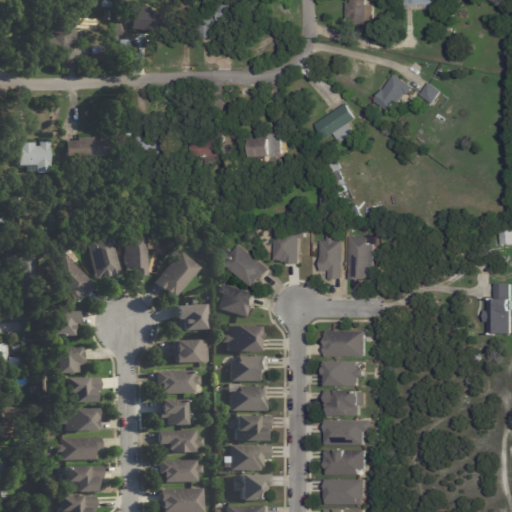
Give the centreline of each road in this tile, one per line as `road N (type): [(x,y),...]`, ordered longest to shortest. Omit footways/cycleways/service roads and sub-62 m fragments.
road 1 (residential): [(294,63),(260,78),(25,84),(0,72)]
road 2 (residential): [(301,511),(298,305)]
road 3 (residential): [(126,327),(129,511)]
